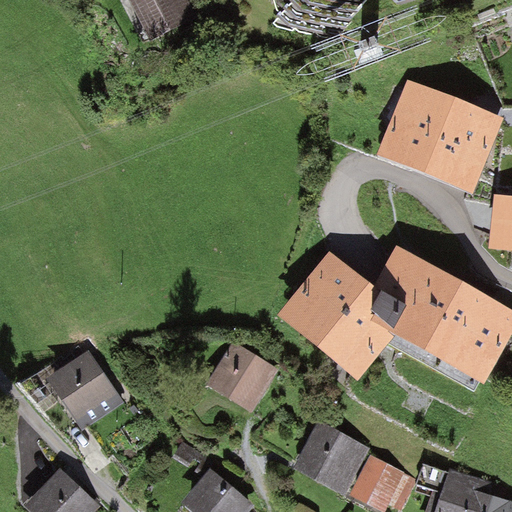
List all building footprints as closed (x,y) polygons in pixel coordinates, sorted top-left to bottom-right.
[(198,16),(191,3),(187,5),(184,0),(135,0),(154,37),(198,16)] [(274,0),(278,10),(282,14),(280,17),(292,27),(300,31),(313,34),(323,24),(336,36),(367,0),(397,0),(400,2),(401,0),(274,0)] [(470,181),(493,123),(413,91),(390,149),(470,181)] [(511,243),(511,203),(502,202),(497,243),(511,243)] [(381,295),(378,301),(384,305),(385,306),(399,317),(395,321),(389,330),(381,339),(382,339),(475,391),(511,324),(511,319),(402,258),(381,295)] [(385,306),(384,305),(378,301),(332,263),(299,304),(318,320),(312,327),(360,366),(382,339),(381,339),(389,330),(395,321),(399,317),(385,306)] [(236,348),(216,381),(252,403),(273,370),(247,355),(251,349),(242,343),(238,349),(236,348)] [(86,423),(100,414),(106,422),(127,408),(121,399),(119,401),(112,391),(111,392),(95,368),(101,364),(95,355),(89,359),(88,358),(56,379),(86,423)] [(112,457),(145,434),(127,408),(106,422),(94,430),(112,457)] [(337,484),(338,483),(346,487),(366,451),(322,426),(301,464),(337,484)] [(185,444),(177,456),(191,465),(194,458),(201,462),(197,469),(205,474),(213,461),(185,444)] [(384,506),(387,499),(402,507),(416,481),(374,459),(358,491),(384,506)] [(483,511),(488,499),(486,499),(489,486),(426,465),(417,490),(437,496),(431,511),(483,511)] [(37,491),(41,495),(32,504),(40,511),(89,511),(94,507),(60,475),(47,489),(42,485),(37,491)] [(188,506),(195,511),(241,511),(247,506),(212,477),(188,506)] [(507,487),(491,481),(489,486),(486,499),(488,499),(483,511),(511,511),(511,505),(511,508),(501,504),(507,487)] [(340,511),(321,500),(313,511),(340,511)]
